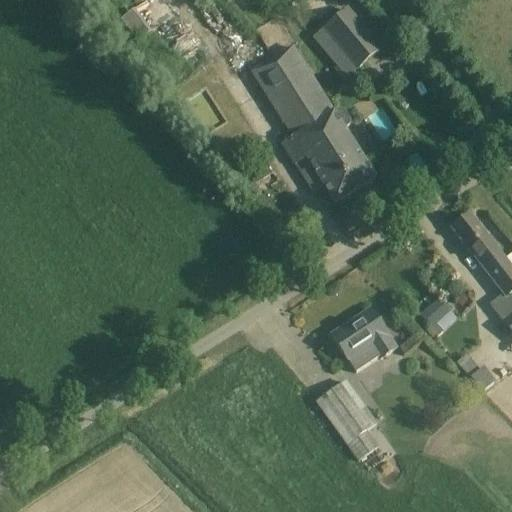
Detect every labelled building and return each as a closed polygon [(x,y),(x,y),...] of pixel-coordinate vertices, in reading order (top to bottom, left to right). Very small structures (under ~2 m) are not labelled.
[(383,51),(349,10),(322,32),(356,73),(383,51)] [(121,22),(137,43),(148,35),(132,14),(121,22)] [(423,20),(404,36),(414,48),(433,31),(423,20)] [(325,140),(347,175),(365,164),(344,131),(349,127),(349,122),(343,113),(339,110),(333,114),(292,49),(272,62),(314,128),(306,132),(315,147),(325,140)] [(292,140),(282,147),(295,167),(306,160),(335,206),(375,180),(365,164),(347,175),(325,140),(315,147),(306,132),(314,128),(272,62),(251,75),(292,140)] [(243,115),(232,99),(222,106),(233,122),(243,115)] [(470,217),(451,231),(464,247),(481,269),(506,301),(511,296),(511,270),(499,255),(482,233),(470,217)] [(387,337),(371,313),(331,339),(342,355),(356,375),(379,360),(380,361),(396,351),(387,338),(387,337)] [(511,315),(503,323),(511,334),(511,315)] [(377,427),(344,384),(316,405),(359,465),(379,451),(367,435),(377,427)]
